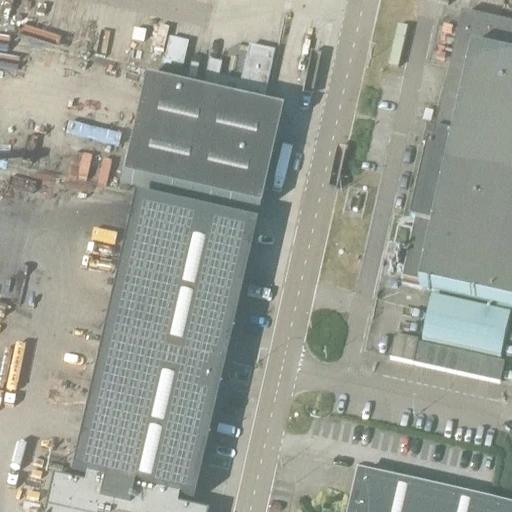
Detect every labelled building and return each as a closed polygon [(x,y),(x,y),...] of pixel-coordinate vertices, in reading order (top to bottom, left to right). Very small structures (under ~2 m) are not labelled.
[(402,281),(400,286),(402,286),(417,290),(427,292),(493,307),(511,311),(511,310),(511,27),(476,20),(461,16),(459,25),(450,68),(446,85),(444,94),(439,117),(436,130),(431,129),(426,128),(422,146),(427,147),(427,149),(410,224),(414,225),(409,247),(402,281)] [(236,94),(262,100),(273,51),(248,45),(236,94)] [(257,214),(280,116),(142,84),(120,183),(257,214)] [(191,504),(253,229),(131,201),(69,476),(84,479),(82,488),(50,481),(42,511),(185,511),(174,509),(176,500),(191,504)] [(422,340),(422,342),(500,360),(510,317),(511,311),(493,307),(492,313),(431,299),(422,340)] [(394,336),(389,359),(413,365),(499,384),(504,363),(417,344),(418,342),(394,336)] [(511,511),(511,510),(359,476),(350,511),(511,511)]
